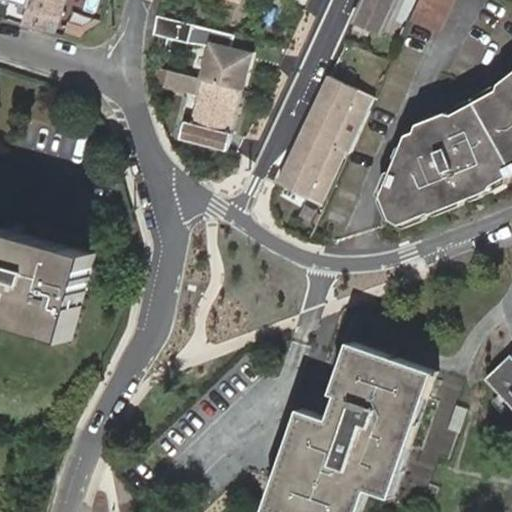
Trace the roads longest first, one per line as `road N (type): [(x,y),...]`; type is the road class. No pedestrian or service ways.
road 1 (residential): [(171,193),(178,255),(161,335),(100,436),(69,511)]
road 2 (residential): [(511,221),(382,266),(342,269),(302,259),(239,223)]
road 3 (residential): [(239,223),(345,0)]
road 4 (residential): [(120,71),(171,193)]
road 5 (residential): [(120,71),(0,40)]
